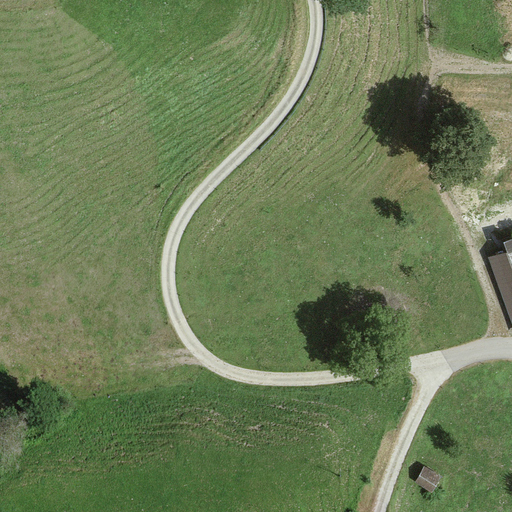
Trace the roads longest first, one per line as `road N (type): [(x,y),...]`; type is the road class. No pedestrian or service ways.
road 1 (track): [(309,0),(311,44),(295,88),(192,203),(173,241),(178,318),(204,357),(244,380),(361,379),(447,363)]
road 2 (track): [(380,511),(447,363)]
